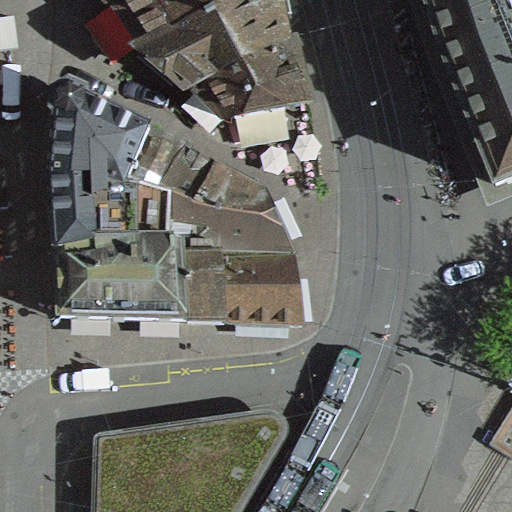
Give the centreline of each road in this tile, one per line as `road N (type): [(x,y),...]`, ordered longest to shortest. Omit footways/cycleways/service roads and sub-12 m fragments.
road 1 (unclassified): [(374,85),(360,124),(348,279),(326,345),(293,366),(11,402),(12,511)]
road 2 (unclassified): [(388,511),(421,435),(442,336),(419,164),(374,85)]
